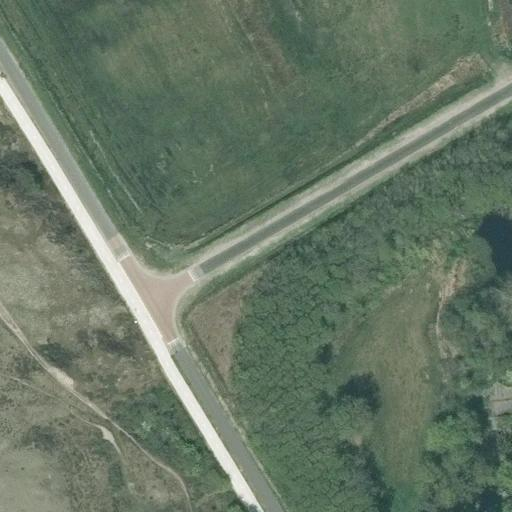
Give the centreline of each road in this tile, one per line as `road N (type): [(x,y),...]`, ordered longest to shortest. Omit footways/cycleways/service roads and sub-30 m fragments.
road 1 (unclassified): [(153,306),(511,93)]
road 2 (unclassified): [(153,306),(0,51)]
road 3 (unclassified): [(269,511),(153,306)]
